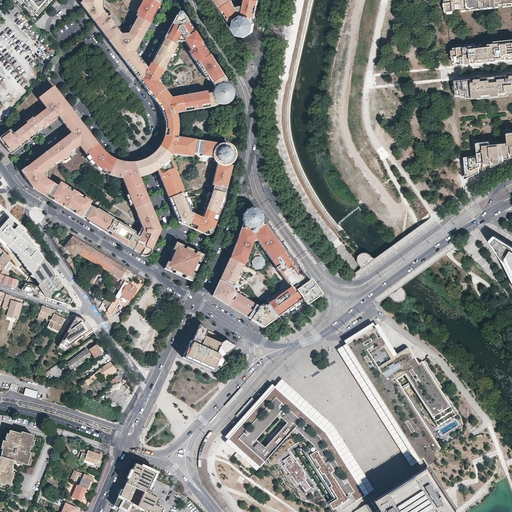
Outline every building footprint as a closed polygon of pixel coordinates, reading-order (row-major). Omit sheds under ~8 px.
[(38,10),(26,0),(22,0),(24,1),(24,0),(25,0),(30,4),(29,5),(37,14),(44,7),(43,6),(45,4),(46,4),(50,0),(44,0),(43,1),(45,3),(38,10)] [(26,0),(38,10),(45,3),(43,1),(44,0),(26,0)] [(82,0),(79,4),(84,11),(91,20),(102,9),(103,8),(103,1),(102,0),(82,0)] [(146,0),(146,1),(145,0),(138,12),(140,13),(137,17),(150,24),(152,19),(162,0),(146,0)] [(232,20),(233,22),(232,26),(233,28),(234,31),(238,38),(246,39),(252,35),(254,28),(253,24),(254,22),(251,19),(252,16),(255,17),(258,0),(215,0),(220,7),(229,22),(232,20)] [(511,0),(445,0),(447,13),(481,9),(511,6),(511,0)] [(120,25),(111,14),(107,17),(102,9),(91,20),(96,27),(108,42),(119,32),(116,27),(120,25)] [(197,35),(188,21),(184,15),(183,15),(177,15),(176,15),(164,38),(175,45),(177,41),(184,40),(190,49),(192,52),(190,53),(196,62),(210,53),(197,35)] [(150,24),(137,17),(133,24),(130,30),(128,33),(121,34),(119,32),(108,42),(120,58),(125,64),(126,64),(129,62),(129,61),(134,51),(144,34),(150,24)] [(175,45),(164,38),(155,55),(151,62),(163,69),(165,66),(167,67),(178,46),(175,45)] [(450,46),(452,66),(455,66),(454,62),(458,62),(458,65),(483,63),(483,61),(495,59),(496,61),(511,59),(511,41),(495,43),(495,41),(450,46)] [(142,78),(148,68),(141,60),(134,51),(129,61),(129,62),(126,64),(132,72),(139,81),(142,78)] [(212,82),(224,74),(216,63),(210,53),(196,62),(206,77),(208,76),(210,79),(212,82)] [(139,81),(138,81),(152,98),(165,88),(159,81),(165,70),(163,69),(151,62),(149,65),(148,68),(142,78),(139,81)] [(224,74),(212,82),(214,86),(212,92),(207,93),(209,106),(214,105),(214,102),(216,102),(217,102),(218,103),(219,103),(221,103),(222,103),(225,104),(228,103),(230,102),(231,100),(233,99),(234,96),(234,92),(234,89),(233,87),(231,86),(229,84),(228,83),(227,83),(225,82),(224,81),(227,79),(224,74)] [(511,75),(481,78),(481,79),(476,80),(475,78),(454,81),(456,97),(461,97),(461,99),(467,98),(467,100),(511,95),(511,76),(511,75)] [(59,116),(59,117),(60,117),(71,109),(54,87),(50,90),(49,89),(42,95),(38,98),(43,104),(46,109),(47,109),(46,110),(45,110),(33,119),(32,118),(30,120),(32,122),(30,123),(28,121),(26,123),(27,124),(15,133),(15,134),(14,135),(13,134),(11,132),(3,138),(5,142),(4,142),(9,149),(10,148),(12,151),(21,144),(18,141),(20,140),(22,143),(23,145),(34,137),(33,136),(32,134),(36,131),(34,128),(35,127),(37,130),(42,126),(43,128),(44,129),(52,123),(52,122),(50,120),(53,118),(51,115),(52,114),(54,117),(57,115),(59,116)] [(182,94),(171,96),(165,88),(152,98),(155,103),(158,107),(160,111),(161,113),(162,115),(163,115),(176,112),(177,112),(185,111),(182,94)] [(186,93),(182,94),(185,111),(197,108),(209,106),(207,93),(206,90),(204,90),(205,92),(202,93),(202,91),(191,93),(192,94),(186,95),(186,93)] [(99,143),(83,123),(82,124),(77,117),(71,109),(60,117),(72,133),(71,133),(67,136),(52,147),(46,152),(55,164),(55,165),(61,160),(61,161),(75,150),(80,146),(85,154),(99,143)] [(178,119),(177,116),(176,112),(163,115),(164,118),(165,121),(165,124),(165,126),(165,129),(165,131),(164,134),(177,136),(178,133),(178,130),(178,127),(178,126),(178,123),(178,121),(178,119)] [(72,133),(60,117),(59,117),(59,118),(66,126),(71,133),(72,133)] [(6,120),(0,126),(0,129),(9,123),(6,120)] [(32,134),(33,136),(38,132),(43,128),(42,126),(37,130),(35,127),(34,128),(36,131),(32,134)] [(3,138),(11,132),(10,130),(1,137),(2,139),(0,141),(9,152),(11,151),(13,153),(18,149),(23,145),(22,143),(20,140),(18,141),(21,144),(12,151),(10,148),(9,149),(4,142),(5,142),(3,138)] [(511,133),(507,134),(508,145),(489,145),(489,143),(477,143),(477,157),(464,157),(464,166),(463,166),(464,180),(478,173),(478,168),(482,167),(482,172),(485,170),(485,165),(490,163),(491,167),(503,161),(503,156),(508,154),(509,158),(511,157),(511,133)] [(194,152),(197,153),(199,140),(178,136),(177,136),(164,134),(164,135),(163,136),(163,137),(163,138),(163,139),(162,140),(161,142),(160,144),(159,145),(158,147),(158,148),(157,149),(156,150),(155,151),(154,152),(154,153),(153,153),(152,154),(151,155),(150,156),(149,156),(148,157),(147,158),(146,158),(145,159),(144,159),(143,160),(142,160),(141,160),(141,161),(140,161),(139,161),(138,161),(137,162),(136,162),(135,162),(134,162),(139,174),(140,176),(141,176),(142,176),(142,175),(143,175),(144,175),(145,175),(146,174),(147,174),(148,174),(149,173),(150,173),(151,173),(151,172),(152,172),(153,171),(154,171),(155,170),(156,170),(157,169),(158,169),(161,177),(164,184),(169,197),(184,191),(182,188),(184,187),(171,156),(173,153),(193,156),(194,152)] [(214,184),(213,189),(225,192),(229,178),(232,164),(230,164),(230,162),(231,162),(231,161),(232,161),(233,160),(233,159),(234,158),(234,156),(235,154),(234,153),(234,152),(234,151),(233,149),(233,148),(231,146),(230,145),(228,144),(227,144),(225,144),(224,144),(223,143),(221,143),(218,145),(216,145),(216,142),(199,140),(197,153),(202,153),(201,155),(215,157),(215,158),(215,159),(216,159),(216,160),(217,160),(217,161),(218,162),(212,184),(214,184)] [(107,153),(106,152),(105,151),(104,150),(103,149),(102,148),(99,143),(85,154),(88,157),(90,160),(89,161),(90,162),(91,164),(93,166),(94,167),(96,165),(98,167),(100,168),(98,170),(99,171),(101,172),(104,174),(105,173),(106,173),(109,175),(110,172),(112,173),(114,174),(116,175),(118,175),(120,176),(120,178),(123,179),(126,179),(130,189),(127,189),(129,194),(133,204),(135,209),(150,203),(144,188),(140,176),(139,174),(134,162),(133,161),(132,161),(131,161),(129,161),(128,161),(127,161),(125,161),(123,161),(122,161),(120,160),(119,160),(117,159),(116,158),(115,158),(115,159),(114,159),(112,158),(111,157),(109,156),(108,155),(106,154),(107,153)] [(87,217),(93,207),(89,205),(92,201),(69,187),(60,182),(58,186),(44,177),(43,173),(55,164),(46,152),(21,171),(28,182),(33,188),(35,190),(46,197),(51,200),(85,220),(87,217)] [(225,192),(213,189),(203,217),(190,211),(191,209),(184,191),(169,197),(179,221),(202,231),(203,231),(213,227),(214,226),(224,198),(225,192)] [(97,209),(93,207),(87,217),(90,219),(88,222),(109,235),(141,254),(141,255),(142,255),(143,255),(144,256),(145,256),(146,255),(147,255),(148,255),(148,254),(149,254),(149,253),(150,253),(150,252),(151,252),(151,251),(151,250),(153,247),(159,232),(155,231),(155,228),(159,226),(153,211),(150,203),(135,209),(142,226),(143,229),(139,237),(137,236),(134,234),(136,232),(97,208),(97,209)] [(232,252),(232,253),(229,259),(226,266),(223,272),(221,276),(219,281),(217,285),(214,291),(212,296),(229,306),(247,317),(251,320),(250,321),(262,328),(269,323),(274,320),(278,317),(290,309),(294,306),(296,305),(300,302),(303,300),(307,305),(321,295),(310,280),(307,282),(301,275),(285,252),(275,238),(263,221),(261,219),(261,217),(261,216),(259,212),(255,209),(250,209),(246,211),(243,215),(242,220),(243,222),(242,223),(242,224),(239,231),(235,245),(232,252)] [(14,222),(10,218),(0,227),(0,242),(12,253),(31,275),(43,258),(28,237),(17,226),(14,230),(9,227),(14,222)] [(78,252),(81,254),(87,244),(73,236),(64,246),(76,255),(78,252)] [(490,242),(491,242),(504,262),(506,268),(511,279),(511,247),(496,237),(495,237),(494,237),(491,240),(490,241),(490,242)] [(178,243),(176,242),(170,255),(164,269),(191,281),(197,268),(203,255),(178,243)] [(81,254),(89,259),(95,249),(87,244),(81,254)] [(89,259),(91,260),(100,266),(103,262),(99,259),(103,254),(97,250),(95,249),(89,259)] [(2,258),(8,263),(12,259),(5,252),(1,257),(2,258)] [(102,267),(105,268),(111,258),(103,254),(99,259),(103,262),(100,266),(102,267)] [(0,274),(4,269),(8,263),(2,258),(0,260),(0,274)] [(27,281),(21,290),(26,292),(67,305),(69,305),(70,302),(71,300),(54,275),(49,267),(44,261),(43,258),(32,274),(31,275),(33,276),(38,283),(35,285),(27,281)] [(114,274),(114,273),(116,270),(120,264),(116,261),(111,258),(105,268),(106,269),(114,274)] [(126,281),(129,274),(131,271),(125,267),(120,264),(116,270),(114,273),(114,274),(122,279),(117,288),(120,290),(126,281)] [(73,268),(77,274),(81,272),(76,265),(73,268)] [(5,277),(8,272),(4,269),(0,274),(0,282),(7,285),(9,278),(5,277)] [(95,278),(90,275),(86,281),(92,285),(95,278)] [(17,281),(9,278),(7,285),(8,285),(14,288),(17,281)] [(126,281),(120,290),(119,292),(130,299),(131,300),(138,288),(126,281)] [(126,306),(130,299),(119,292),(114,300),(109,308),(108,310),(108,312),(113,315),(120,303),(126,306)] [(7,309),(11,296),(6,294),(2,308),(7,309)] [(114,300),(107,296),(103,302),(107,305),(106,306),(109,308),(114,300)] [(20,313),(23,305),(13,301),(10,310),(14,311),(13,314),(18,316),(20,313)] [(46,307),(42,306),(39,316),(38,319),(43,321),(44,318),(47,318),(48,315),(50,308),(46,307)] [(55,310),(50,308),(48,315),(53,316),(48,325),(59,330),(60,329),(63,324),(65,319),(54,314),(55,310)] [(92,330),(88,323),(86,324),(84,321),(85,320),(76,317),(60,343),(67,347),(69,345),(75,341),(83,335),(84,334),(85,336),(92,330)] [(233,345),(199,324),(195,333),(191,341),(189,340),(187,344),(184,351),(219,367),(225,363),(221,358),(227,354),(237,346),(234,344),(233,345)] [(373,331),(374,326),(346,344),(351,345),(373,331)] [(391,359),(394,357),(374,326),(373,331),(391,359)] [(408,348),(394,357),(391,359),(373,331),(351,345),(423,459),(428,466),(437,460),(433,453),(440,448),(396,379),(405,373),(438,425),(455,415),(422,362),(418,365),(408,348)] [(423,459),(351,345),(346,344),(351,352),(352,354),(420,461),(423,459)] [(95,358),(102,354),(96,345),(89,350),(95,358)] [(72,371),(92,356),(86,349),(66,364),(72,371)] [(110,362),(83,381),(88,384),(102,374),(105,377),(115,370),(110,362)] [(76,382),(84,377),(79,370),(72,376),(76,382)] [(117,372),(115,370),(105,377),(106,379),(117,372)] [(116,384),(124,378),(119,371),(117,373),(118,375),(115,377),(116,378),(113,380),(115,384),(116,384)] [(227,439),(233,439),(275,392),(275,386),(244,421),(227,439)] [(275,386),(275,392),(290,406),(294,409),(323,435),(326,432),(295,405),(294,404),(275,386)] [(25,387),(23,394),(36,398),(38,391),(25,387)] [(242,390),(240,388),(224,406),(227,408),(242,390)] [(356,502),(362,497),(323,435),(294,409),(290,406),(275,392),(233,439),(262,465),(263,463),(265,465),(267,467),(270,468),(274,469),(275,468),(277,470),(277,472),(278,472),(278,473),(279,474),(282,477),(281,478),(282,479),(282,480),(283,481),(284,481),(285,484),(285,485),(288,487),(289,488),(290,489),(290,490),(290,491),(292,494),(293,494),(293,495),(296,497),(304,501),(310,509),(311,511),(329,511),(341,505),(343,509),(356,502)] [(238,419),(254,400),(253,398),(236,417),(238,419)] [(32,440),(33,436),(21,432),(20,437),(9,433),(9,434),(7,439),(9,440),(8,443),(5,442),(3,449),(1,454),(0,457),(0,481),(3,483),(2,485),(4,485),(5,483),(11,485),(14,473),(12,472),(13,469),(11,468),(12,462),(14,463),(14,460),(17,461),(17,462),(21,463),(20,465),(21,465),(22,463),(26,465),(30,453),(28,452),(29,449),(28,449),(29,445),(30,446),(31,442),(33,442),(34,441),(32,440)] [(366,495),(326,432),(323,435),(362,497),(366,495)] [(262,465),(233,439),(227,439),(239,450),(259,468),(262,465)] [(46,482),(85,497),(101,456),(86,450),(83,457),(76,454),(72,463),(68,462),(67,464),(61,462),(60,464),(54,462),(46,482)] [(259,468),(239,450),(237,452),(258,470),(259,468)] [(121,489),(118,495),(148,511),(160,511),(162,508),(160,507),(161,505),(156,502),(158,499),(152,496),(146,493),(147,491),(153,477),(155,473),(135,463),(131,471),(125,484),(124,486),(123,490),(121,489)] [(385,493),(375,499),(370,502),(376,510),(376,511),(451,511),(439,492),(424,468),(420,470),(409,478),(413,483),(389,498),(385,493)] [(393,488),(385,493),(389,498),(413,483),(409,478),(393,488)] [(148,511),(118,495),(114,503),(129,511),(148,511)] [(373,511),(376,510),(370,502),(365,505),(369,511),(373,511)] [(61,511),(75,511),(77,508),(65,503),(61,511)] [(129,511),(114,503),(113,505),(120,509),(125,511),(129,511)]
